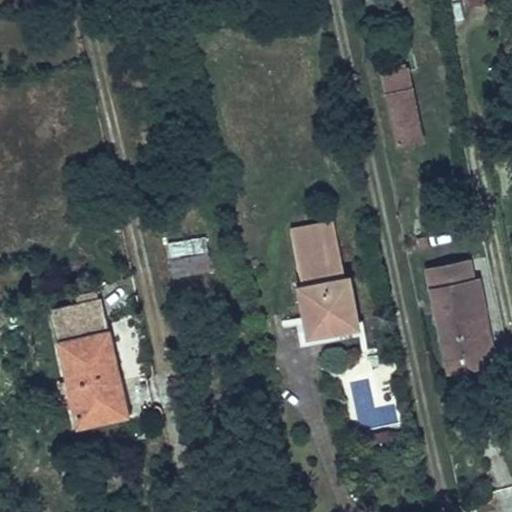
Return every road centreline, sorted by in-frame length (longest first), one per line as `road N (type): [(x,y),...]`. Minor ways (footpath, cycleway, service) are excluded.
road 1 (unknown): [(79,0),(198,511)]
road 2 (unknown): [(511,357),(456,50)]
